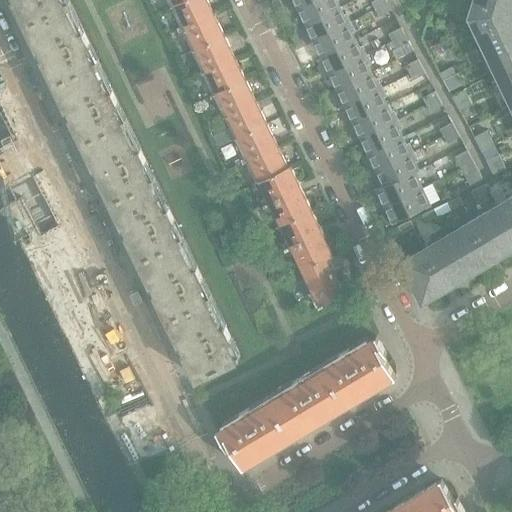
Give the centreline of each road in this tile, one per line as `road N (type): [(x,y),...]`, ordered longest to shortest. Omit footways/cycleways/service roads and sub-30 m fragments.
road 1 (residential): [(223,498),(0,26)]
road 2 (residential): [(247,0),(416,348)]
road 3 (residential): [(435,387),(223,498)]
road 4 (residential): [(355,511),(466,446)]
